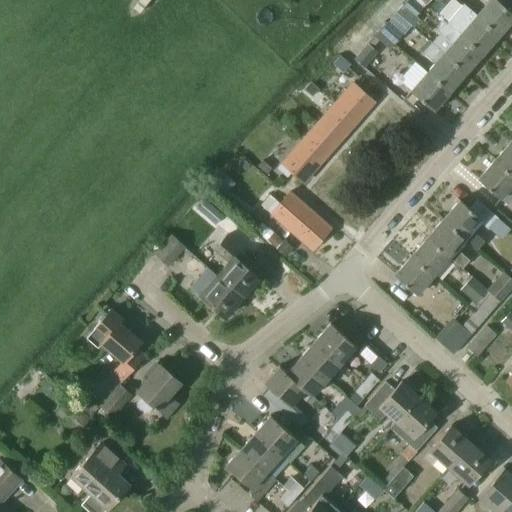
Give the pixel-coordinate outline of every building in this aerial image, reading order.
[(413,0),(407,0),(402,6),(414,17),(423,8),(413,0)] [(489,0),(476,15),(476,16),(499,36),(511,20),(511,13),(506,8),(509,5),(503,0),(489,0)] [(463,4),(446,23),(482,55),(499,36),(476,16),(476,15),(463,4)] [(387,22),(379,31),(394,44),(402,35),(387,22)] [(439,33),(431,43),(443,53),(443,54),(465,75),(482,55),(446,23),(444,22),(436,31),(439,33)] [(353,59),(363,68),(377,52),(367,43),(353,59)] [(422,53),(434,63),(427,72),(449,92),(465,75),(443,54),(443,53),(431,43),(422,53)] [(348,64),(339,56),(332,64),(341,72),(348,64)] [(449,92),(427,72),(410,91),(433,111),(449,92)] [(334,103),(356,122),(374,102),(352,83),(334,103)] [(317,123),(339,142),(356,122),(334,103),(317,123)] [(300,143),(321,162),(339,142),(317,123),(300,143)] [(511,142),(510,141),(494,160),(511,176),(511,142)] [(287,178),(292,172),(303,182),(321,162),(300,143),(282,163),(277,169),(287,178)] [(511,176),(494,160),(477,179),(507,205),(511,199),(511,176)] [(220,198),(234,184),(225,176),(212,189),(220,198)] [(265,209),(291,231),(310,210),(290,192),(279,204),(274,199),(265,209)] [(476,199),(469,208),(460,200),(441,221),(463,241),(464,239),(477,250),(484,241),(471,231),(479,223),(487,230),(489,228),(502,238),(509,230),(497,219),(498,218),(476,199)] [(205,200),(197,209),(215,225),(223,216),(205,200)] [(310,210),(291,231),(311,250),(331,228),(310,210)] [(469,260),(456,249),(463,241),(441,221),(424,240),(447,260),(448,257),(462,269),(469,260)] [(213,249),(228,263),(218,275),(242,297),(258,278),(245,266),(255,256),(228,233),(213,249)] [(168,267),(185,247),(170,235),(153,254),(168,267)] [(447,260),(424,240),(409,258),(431,277),(447,260)] [(431,277),(409,258),(394,275),(416,294),(431,277)] [(511,267),(506,274),(503,272),(501,275),(511,284),(511,267)] [(242,297),(218,275),(200,296),(224,317),(242,297)] [(490,294),(489,295),(488,296),(498,304),(511,288),(511,284),(501,275),(486,290),(490,294)] [(471,309),(475,313),(472,315),(480,322),(498,304),(488,296),(478,307),(475,304),(471,309)] [(96,326),(97,327),(86,338),(97,347),(101,343),(121,361),(110,374),(120,383),(146,355),(136,347),(141,341),(120,323),(123,319),(111,309),(96,326)] [(462,327),(469,334),(480,322),(472,315),(462,327)] [(337,329),(356,346),(363,339),(343,322),(337,329)] [(315,340),(341,363),(356,346),(337,329),(330,323),(315,340)] [(486,326),(467,348),(477,357),(496,335),(486,326)] [(341,363),(315,340),(301,356),(327,379),(341,363)] [(374,370),(383,365),(371,348),(363,354),(374,370)] [(327,379),(301,356),(286,373),(304,390),(311,396),(327,379)] [(160,366),(138,391),(143,395),(136,403),(136,407),(144,413),(148,413),(154,405),(166,416),(177,404),(168,396),(179,383),(160,366)] [(304,390),(286,373),(279,366),(264,384),(269,388),(289,406),(290,406),(304,390)] [(378,380),(370,373),(363,382),(370,389),(378,380)] [(362,399),(362,398),(370,389),(363,382),(348,399),(356,406),(362,399)] [(385,382),(364,406),(369,410),(380,420),(386,413),(396,422),(419,397),(401,382),(394,389),(385,382)] [(118,384),(98,407),(111,419),(131,395),(118,384)] [(289,406),(269,388),(262,395),(283,414),(289,406)] [(396,422),(390,428),(408,444),(415,451),(436,427),(428,419),(435,412),(419,397),(396,422)] [(54,414),(76,433),(89,419),(68,400),(66,401),(64,399),(53,411),(55,413),(54,414)] [(347,411),(339,420),(346,426),(354,417),(347,411)] [(270,416),(255,433),(281,456),(290,463),(304,448),(295,440),(296,439),(270,416)] [(339,420),(331,429),(338,435),(346,426),(339,420)] [(430,451),(423,459),(431,465),(438,458),(449,467),(471,443),(451,425),(429,450),(430,451)] [(281,456),(255,433),(241,449),(267,472),(281,456)] [(471,443),(449,467),(449,468),(459,476),(468,484),(490,459),(471,443)] [(125,465),(101,444),(71,476),(91,494),(81,504),(89,511),(103,511),(107,508),(129,484),(117,473),(125,465)] [(408,444),(400,454),(404,458),(408,461),(416,452),(415,451),(408,444)] [(267,472),(241,449),(226,466),(252,489),(267,472)] [(0,511),(7,511),(0,506),(23,480),(0,459),(0,511)] [(318,472),(311,465),(303,475),(310,482),(318,472)] [(301,499),(310,507),(305,511),(335,511),(339,508),(330,499),(334,494),(330,490),(342,476),(330,466),(301,499)] [(400,469),(382,489),(393,498),(397,494),(413,476),(403,468),(402,467),(400,469)] [(511,475),(504,468),(478,498),(490,509),(487,511),(499,511),(511,497),(511,475)] [(366,477),(358,486),(364,491),(372,482),(366,477)] [(296,482),(288,491),(295,498),(303,489),(296,482)] [(458,490),(438,511),(455,511),(468,499),(458,490)] [(280,499),(280,500),(287,507),(295,498),(288,491),(280,499)] [(511,511),(511,497),(499,511),(511,511)]
